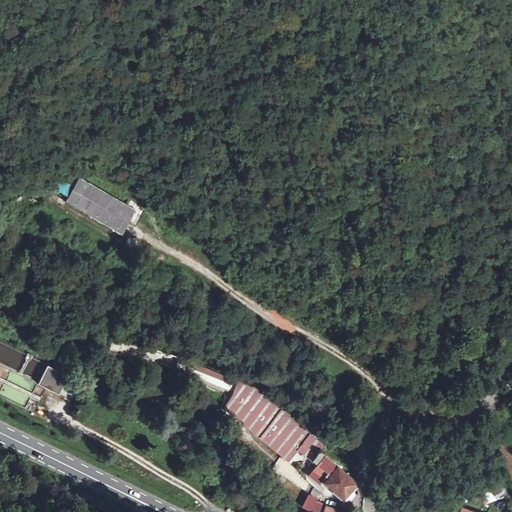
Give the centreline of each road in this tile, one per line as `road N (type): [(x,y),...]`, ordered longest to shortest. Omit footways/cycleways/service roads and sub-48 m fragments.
road 1 (track): [(393,404),(369,375),(147,238)]
road 2 (unclassified): [(366,419),(393,404),(449,416),(474,411),(511,355)]
road 3 (secondary): [(0,432),(161,511)]
